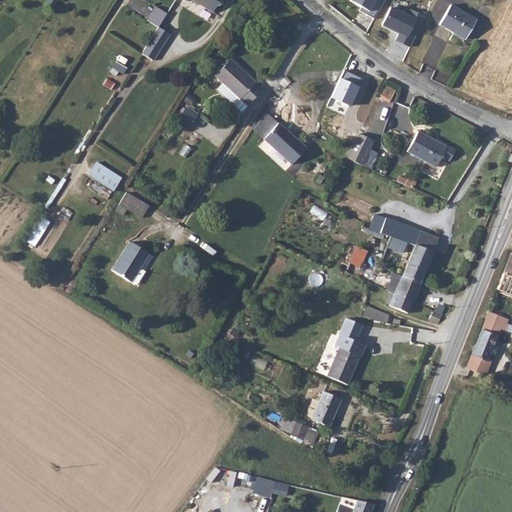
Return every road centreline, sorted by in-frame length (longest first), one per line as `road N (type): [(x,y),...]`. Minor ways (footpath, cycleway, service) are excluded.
road 1 (primary): [(511,205),(388,511)]
road 2 (unclassified): [(308,0),(404,74),(511,128)]
